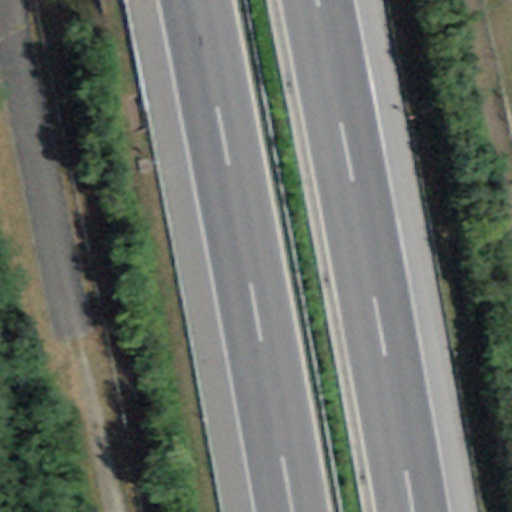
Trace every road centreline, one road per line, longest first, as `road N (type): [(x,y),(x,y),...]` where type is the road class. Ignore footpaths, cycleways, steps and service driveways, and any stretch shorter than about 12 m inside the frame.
road 1 (motorway): [(185,0),(284,511)]
road 2 (track): [(20,0),(118,511)]
road 3 (motorway): [(403,511),(308,0)]
